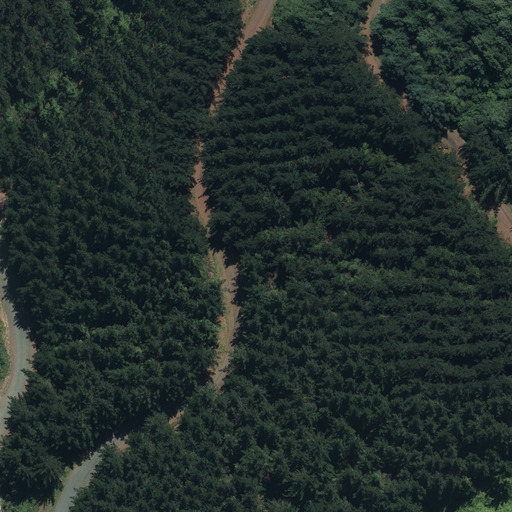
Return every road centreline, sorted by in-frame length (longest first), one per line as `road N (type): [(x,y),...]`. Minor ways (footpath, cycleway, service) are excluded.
road 1 (track): [(62,511),(103,450),(198,397),(232,362),(243,315),(214,156),(268,0)]
road 2 (track): [(384,0),(379,44),(390,78),(461,139),(511,231)]
road 3 (track): [(0,237),(23,366),(0,419)]
